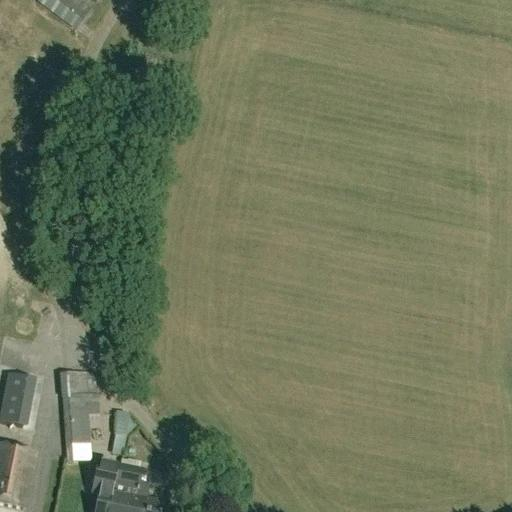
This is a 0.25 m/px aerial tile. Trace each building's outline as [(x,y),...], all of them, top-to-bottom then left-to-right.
[(91,11),(76,0),(40,0),(37,5),(75,33),(91,11)] [(0,338),(39,346),(45,314),(0,304),(0,338)] [(94,375),(60,377),(65,449),(90,447),(87,418),(97,417),(94,375)] [(9,377),(0,419),(0,506),(24,511),(36,454),(29,452),(34,429),(30,429),(39,383),(9,377)] [(97,497),(94,511),(158,511),(160,505),(145,503),(147,491),(138,490),(141,471),(136,471),(138,464),(126,462),(125,467),(98,463),(92,496),(97,497)]
